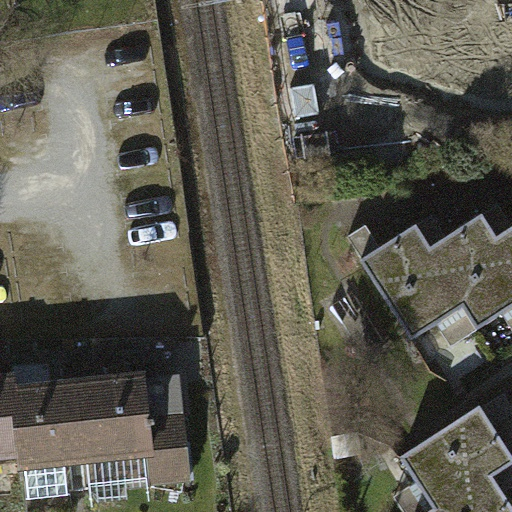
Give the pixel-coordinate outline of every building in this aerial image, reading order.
[(511,57),(511,0),(414,0),(425,70),(511,57)] [(511,319),(511,274),(496,250),(481,227),(431,260),(465,313),(482,339),(511,319)] [(465,313),(431,260),(416,237),(364,270),(414,346),(465,313)] [(511,240),(496,250),(511,274),(511,240)] [(144,378),(79,385),(86,459),(149,452),(152,484),(190,480),(179,377),(144,381),(144,378)] [(0,381),(0,455),(20,453),(14,391),(13,380),(0,381)] [(66,461),(86,459),(79,385),(14,391),(20,453),(21,466),(26,465),(29,498),(69,494),(66,461)] [(429,511),(439,511),(487,482),(511,467),(480,418),(401,468),(429,511)] [(506,511),(487,482),(439,511),(506,511)]
